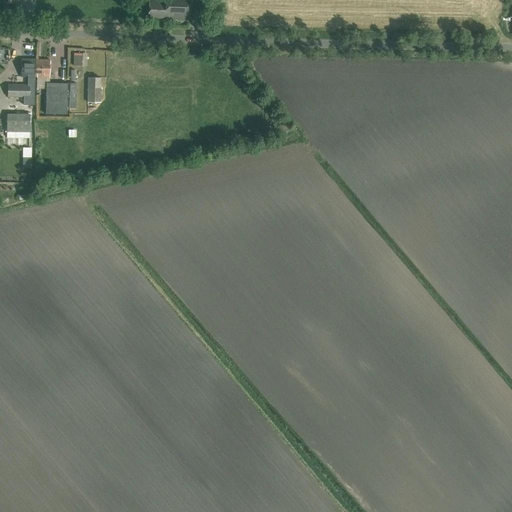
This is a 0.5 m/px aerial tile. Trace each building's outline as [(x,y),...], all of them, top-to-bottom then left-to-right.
[(164,0),(164,2),(149,1),(148,17),(163,17),(163,18),(189,19),(189,0),(164,0)] [(73,52),(73,65),(82,65),(82,53),(73,52)] [(21,76),(29,76),(29,83),(35,83),(35,77),(34,77),(34,59),(21,59),(21,76)] [(34,77),(35,77),(37,77),(36,88),(46,88),(46,113),(67,113),(67,83),(49,82),(49,59),(34,59),(34,77)] [(101,77),(88,77),(87,102),(100,102),(101,77)] [(30,97),(30,84),(7,84),(7,97),(30,97)] [(7,131),(7,138),(29,138),(30,131),(30,117),(7,116),(7,131)] [(68,127),(68,135),(76,134),(76,126),(68,127)] [(31,168),(31,148),(23,148),(23,168),(31,168)]
